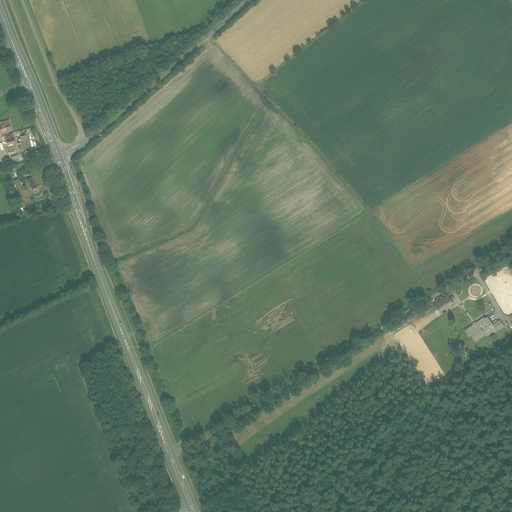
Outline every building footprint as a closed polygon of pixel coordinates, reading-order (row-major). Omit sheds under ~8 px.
[(0,133),(12,130),(9,120),(0,122),(0,124),(1,126),(0,126),(0,133)] [(10,154),(18,152),(13,134),(9,135),(10,138),(5,139),(10,154)] [(24,151),(32,149),(28,136),(20,138),(24,151)] [(31,178),(27,181),(32,190),(37,187),(31,178)] [(19,181),(14,183),(19,195),(24,192),(19,181)] [(449,298),(435,307),(440,314),(453,305),(449,298)] [(483,318),(463,332),(467,338),(471,336),(475,343),(492,332),(495,330),(492,326),(487,318),(484,320),(483,318)] [(499,321),(492,326),(495,330),(492,332),(494,334),(503,327),(499,321)]
